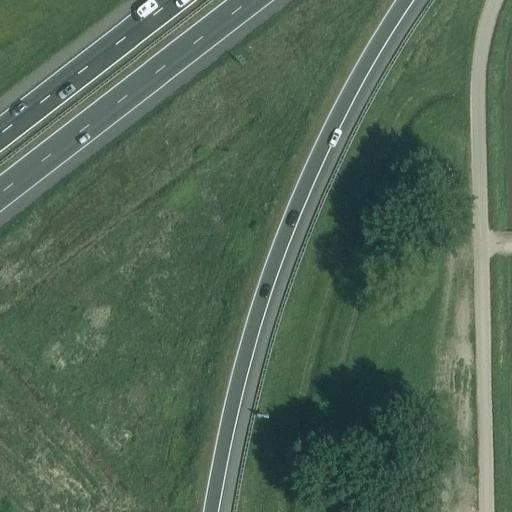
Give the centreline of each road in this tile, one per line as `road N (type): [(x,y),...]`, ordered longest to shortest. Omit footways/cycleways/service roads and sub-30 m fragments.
road 1 (motorway): [(210,511),(272,262),(331,126),(404,0)]
road 2 (unclassified): [(511,437),(511,58)]
road 3 (motorway): [(0,193),(249,0)]
road 4 (motorway): [(171,0),(0,132)]
